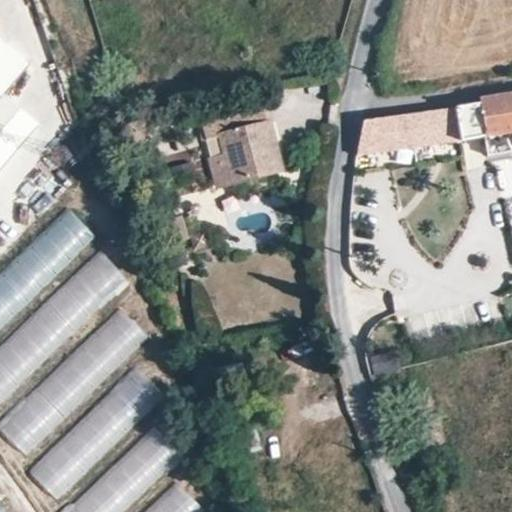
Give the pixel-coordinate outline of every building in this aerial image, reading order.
[(0,84),(32,47),(1,21),(0,22),(0,84)] [(364,120),(358,153),(375,150),(376,129),(397,125),(399,132),(457,124),(461,138),(493,132),(494,134),(511,131),(511,94),(478,100),(479,104),(456,108),(455,106),(364,120)] [(0,189),(38,153),(34,127),(14,106),(0,119),(0,189)] [(201,120),(206,138),(246,127),(242,110),(201,120)] [(246,127),(206,138),(206,140),(221,137),(226,155),(211,160),(218,185),(279,169),(268,123),(246,128),(246,127)] [(0,257),(68,195),(40,165),(0,201),(0,257)] [(0,335),(104,236),(72,203),(0,272),(0,335)] [(0,402),(129,284),(102,256),(0,349),(0,402)] [(145,339),(119,311),(1,422),(27,450),(145,339)] [(396,336),(371,341),(374,360),(400,355),(396,336)] [(304,346),(289,350),(297,378),(312,374),(304,346)] [(166,400),(137,370),(31,471),(59,501),(166,400)] [(228,379),(215,383),(225,419),(238,416),(228,379)] [(129,511),(183,460),(153,428),(66,511),(129,511)] [(475,511),(489,506),(464,444),(450,450),(475,511)] [(299,485),(304,501),(320,496),(315,481),(299,485)] [(202,511),(175,483),(145,511),(202,511)]
